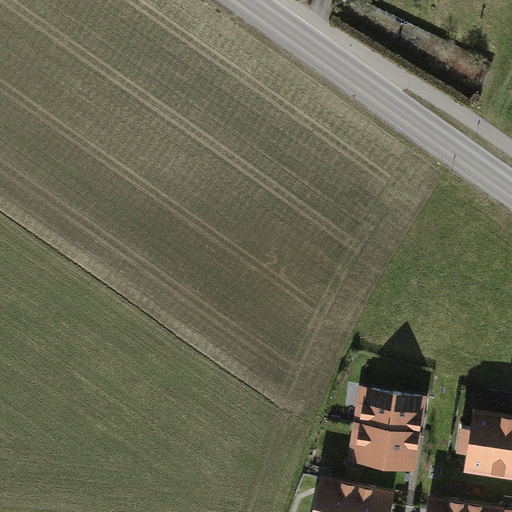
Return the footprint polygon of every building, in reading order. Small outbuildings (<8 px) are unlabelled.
[(427,391),(359,382),(353,421),(422,430),(427,391)] [(511,407),(473,401),(471,418),(459,416),(454,441),(466,443),(462,466),(511,473),(511,407)] [(422,430),(353,421),(348,457),(417,467),(422,430)] [(347,511),(355,475),(322,468),(312,511),(347,511)] [(391,511),(397,483),(355,475),(347,511),(391,511)] [(463,511),(466,495),(429,490),(426,511),(463,511)] [(501,511),(503,500),(466,495),(463,511),(501,511)]
